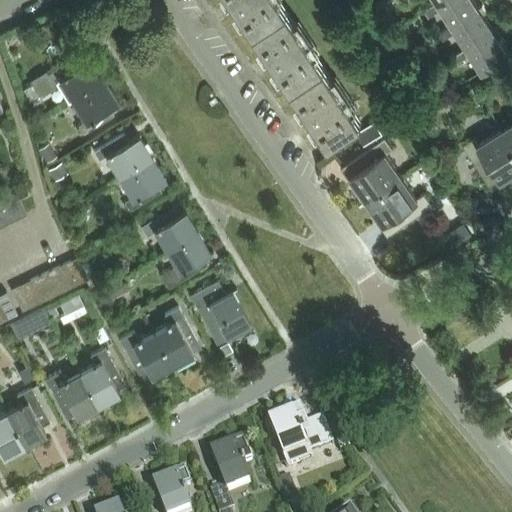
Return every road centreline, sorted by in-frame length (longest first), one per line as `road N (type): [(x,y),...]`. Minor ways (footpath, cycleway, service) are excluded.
road 1 (residential): [(24,511),(389,319)]
road 2 (residential): [(389,319),(165,0)]
road 3 (residential): [(511,473),(389,319)]
road 4 (residential): [(389,319),(511,257)]
